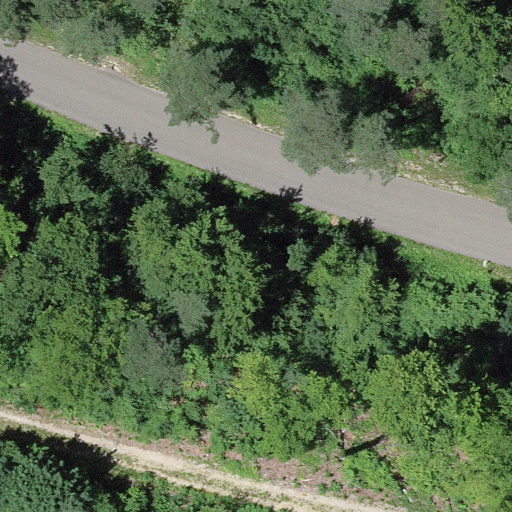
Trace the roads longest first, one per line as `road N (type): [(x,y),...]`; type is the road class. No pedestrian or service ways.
road 1 (tertiary): [(0,52),(173,122),(511,237)]
road 2 (track): [(377,511),(0,411)]
